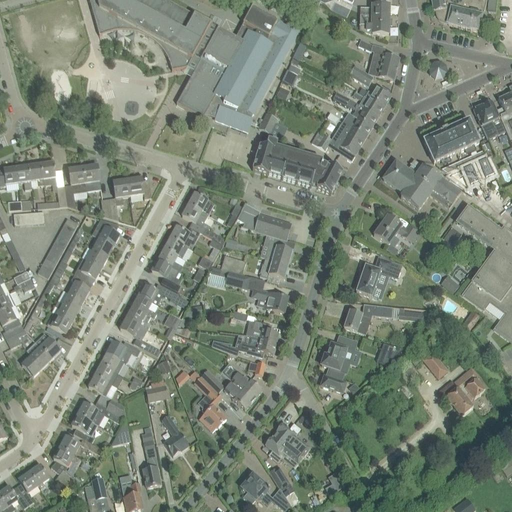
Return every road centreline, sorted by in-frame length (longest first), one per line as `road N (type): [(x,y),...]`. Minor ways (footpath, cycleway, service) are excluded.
road 1 (residential): [(37,435),(180,168)]
road 2 (tertiary): [(181,511),(293,369)]
road 3 (residential): [(336,213),(180,168)]
road 4 (tertiary): [(293,369),(336,213)]
road 5 (residential): [(368,511),(293,369)]
road 6 (residential): [(180,168),(27,125)]
road 7 (residential): [(418,53),(359,38),(283,0)]
road 8 (tertiary): [(336,213),(405,114)]
